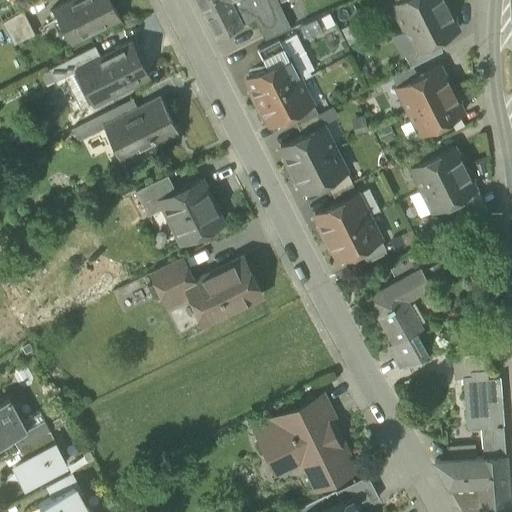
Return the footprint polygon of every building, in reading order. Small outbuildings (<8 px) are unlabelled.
[(69,0),(52,9),(70,43),(120,18),(111,0),(69,0)] [(197,0),(204,13),(230,0),(197,0)] [(249,8),(244,0),(230,0),(204,13),(216,37),(242,24),(254,18),(259,26),(283,16),(277,4),(275,0),(270,0),(262,4),(250,10),(249,8)] [(244,0),(249,8),(250,10),(262,4),(270,0),(275,0),(277,4),(286,0),(244,0)] [(392,5),(404,28),(446,6),(443,0),(401,0),(396,2),(392,5)] [(458,29),(446,6),(404,28),(405,30),(415,50),(415,51),(437,40),(458,29)] [(2,22),(14,44),(35,33),(23,10),(2,22)] [(259,26),(265,38),(290,28),(283,16),(259,26)] [(316,19),(300,27),(305,38),(321,30),(316,19)] [(362,39),(354,22),(341,29),(349,45),(362,39)] [(415,50),(405,30),(391,37),(401,57),(404,55),(415,50)] [(296,33),(280,41),(289,57),(300,80),(316,72),(296,33)] [(257,48),(267,68),(289,57),(280,41),(279,37),(257,48)] [(92,103),(93,104),(149,75),(131,40),(101,56),(75,69),(76,71),(81,68),(97,100),(92,103)] [(391,77),(397,87),(418,77),(413,66),(442,51),(437,40),(415,51),(415,50),(404,55),(410,67),(391,77)] [(48,69),(55,82),(65,77),(76,71),(75,69),(101,56),(95,45),(48,69)] [(246,79),(258,102),(300,80),(289,57),(267,68),(246,79)] [(397,87),(408,111),(451,89),(439,66),(418,77),(397,87)] [(81,68),(76,71),(92,103),(97,100),(81,68)] [(76,71),(65,77),(81,108),(92,103),(76,71)] [(312,103),(300,80),(258,102),(269,125),(291,114),(312,103)] [(463,112),(451,89),(408,111),(413,119),(420,134),(440,124),(459,114),(463,112)] [(112,132),(126,159),(179,131),(161,96),(138,108),(122,116),(112,122),(116,130),(112,132)] [(132,97),(117,105),(122,116),(138,108),(132,97)] [(323,125),(317,114),(318,114),(313,103),(312,103),(291,114),(297,124),(302,135),(323,125)] [(72,128),(78,141),(97,131),(96,130),(112,122),(122,116),(117,105),(72,128)] [(317,114),(323,125),(338,117),(333,106),(318,114),(317,114)] [(440,124),(446,134),(464,125),(459,114),(440,124)] [(368,131),(364,115),(351,118),(354,134),(368,131)] [(420,134),(413,119),(400,125),(408,140),(420,134)] [(280,146),(292,170),(335,148),(323,125),(302,135),(280,146)] [(411,168),(422,189),(464,167),(454,146),(411,168)] [(346,171),(335,148),(292,170),(304,193),(326,182),(346,171)] [(475,189),(464,167),(422,189),(432,211),(458,197),(475,189)] [(357,192),(352,182),(346,171),(326,182),(331,192),(337,203),(357,192)] [(135,190),(147,215),(164,206),(161,199),(176,192),(168,174),(135,190)] [(164,206),(181,240),(199,232),(207,234),(216,230),(219,221),(222,220),(202,179),(176,192),(161,199),(164,206)] [(357,192),(369,216),(380,210),(368,187),(357,192)] [(475,189),(458,197),(468,216),(480,211),(478,187),(475,189)] [(432,211),(422,189),(409,196),(420,217),(432,211)] [(314,214),(326,237),(369,216),(357,192),(337,203),(314,214)] [(381,239),(369,216),(326,237),(338,261),(360,249),(381,239)] [(389,239),(393,249),(416,239),(412,229),(389,239)] [(24,232),(9,239),(14,249),(29,242),(24,232)] [(360,249),(365,260),(386,250),(381,239),(360,249)] [(150,272),(168,307),(192,295),(188,285),(195,281),(182,256),(150,272)] [(192,295),(206,322),(259,295),(241,258),(195,281),(188,285),(192,295)] [(447,276),(439,261),(425,269),(433,284),(447,276)] [(393,342),(413,332),(421,327),(406,299),(430,285),(421,268),(368,297),(393,342)] [(389,344),(401,367),(426,356),(413,332),(393,342),(389,344)] [(452,356),(454,379),(463,378),(462,372),(487,370),(486,353),(452,356)] [(499,377),(488,378),(487,370),(462,372),(463,378),(467,429),(481,428),(483,457),(505,455),(503,424),(502,407),(498,407),(497,399),(501,399),(499,377)] [(301,405),(312,428),(330,419),(331,421),(335,419),(323,395),(301,405)] [(0,402),(0,443),(12,437),(26,429),(22,421),(9,397),(0,402)] [(302,457),(317,487),(351,470),(334,436),(338,434),(331,421),(330,419),(312,428),(301,405),(263,424),(270,437),(261,441),(275,470),(302,457)] [(29,417),(33,425),(44,419),(40,412),(29,417)] [(19,448),(24,459),(56,442),(50,431),(44,419),(33,425),(26,429),(12,437),(19,448)] [(15,464),(26,484),(67,462),(56,442),(24,459),(15,464)] [(448,460),(475,457),(474,445),(447,447),(448,460)] [(476,474),(453,476),(444,476),(453,493),(458,493),(477,492),(478,505),(480,505),(509,502),(506,455),(505,455),(483,457),(475,457),(476,474)] [(436,462),(444,476),(453,476),(476,474),(475,457),(448,460),(436,461),(436,462)] [(52,484),(58,494),(74,486),(75,489),(79,486),(72,473),(52,484)] [(351,497),(357,508),(378,497),(367,475),(335,491),(341,502),(351,497)] [(39,505),(42,511),(80,511),(86,509),(79,496),(75,489),(74,486),(58,494),(51,498),(39,505)] [(453,493),(463,511),(478,511),(481,511),(480,505),(478,505),(477,492),(458,493),(453,493)] [(359,511),(357,508),(351,497),(341,502),(321,511),(359,511)]
